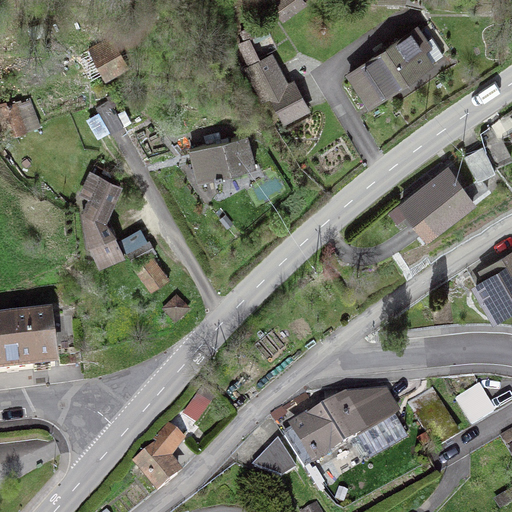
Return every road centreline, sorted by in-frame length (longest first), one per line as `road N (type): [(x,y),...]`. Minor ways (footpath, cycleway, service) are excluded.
road 1 (secondary): [(125,430),(350,201),(511,83)]
road 2 (unclassified): [(325,359),(153,511)]
road 3 (unclassified): [(511,231),(429,279),(325,359)]
road 4 (residential): [(511,356),(371,366),(325,359)]
road 5 (residential): [(0,417),(75,408),(125,430)]
